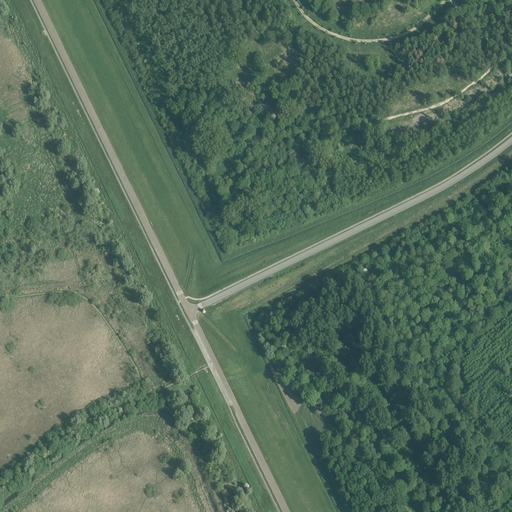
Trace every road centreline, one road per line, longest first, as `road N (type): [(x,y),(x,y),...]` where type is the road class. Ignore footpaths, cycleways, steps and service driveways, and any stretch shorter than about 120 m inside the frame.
road 1 (tertiary): [(189,311),(428,194),(511,140)]
road 2 (tertiary): [(189,311),(37,0)]
road 3 (tertiary): [(286,511),(189,311)]
